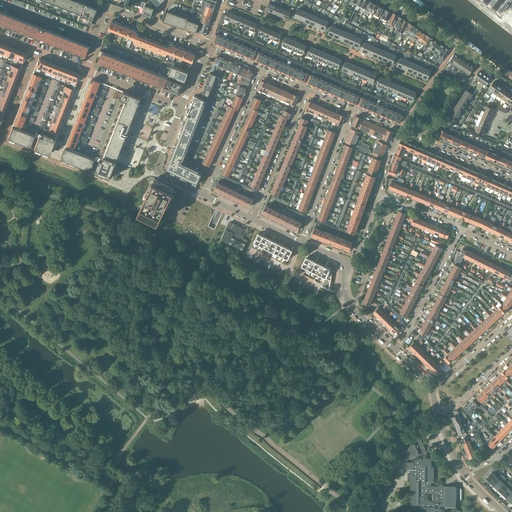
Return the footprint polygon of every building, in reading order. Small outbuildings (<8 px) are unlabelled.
[(95,12),(93,11),(94,9),(92,8),(71,0),(40,0),(79,15),(77,21),(88,25),(90,19),(92,20),(95,12)] [(369,0),(368,0),(363,0),(360,7),(365,9),(369,0)] [(374,3),(369,0),(365,9),(370,12),(374,4),(374,3)] [(426,5),(420,0),(412,0),(423,9),(426,5)] [(485,0),(488,2),(489,1),(492,4),(491,5),(496,9),(497,7),(501,11),(509,2),(510,3),(511,0),(485,0)] [(153,12),(154,8),(153,6),(148,1),(146,3),(144,9),(153,12)] [(276,5),(271,3),(268,11),(273,13),(276,5)] [(379,6),(374,4),(370,12),(374,14),(379,6)] [(213,13),(214,9),(205,6),(202,5),(201,9),(204,10),(213,13)] [(273,13),(278,15),(281,8),(276,5),(273,13)] [(383,9),(379,6),(374,14),(379,17),(383,9)] [(278,15),(283,17),(286,10),(281,8),(278,15)] [(143,10),(142,14),(151,17),(153,12),(144,9),(143,10)] [(199,13),(202,14),(211,17),(213,13),(204,10),(201,9),(199,12),(199,13)] [(294,17),(300,20),(303,11),(298,9),(294,17)] [(286,10),(283,17),(288,20),(291,12),(286,10)] [(387,21),(390,16),(391,13),(391,12),(390,13),(390,12),(385,10),(383,15),(382,17),(381,16),(380,18),(379,20),(378,23),(380,24),(382,21),(386,23),(387,21)] [(88,51),(91,43),(69,34),(67,38),(0,11),(0,24),(84,57),(86,51),(88,51)] [(163,22),(168,23),(172,13),(167,11),(163,22)] [(168,23),(174,25),(178,13),(173,11),(172,13),(168,23)] [(225,19),(229,21),(233,13),(227,11),(226,15),(222,14),(218,23),(221,24),(222,25),(225,19)] [(300,20),(304,22),(308,13),(303,11),(300,20)] [(198,14),(202,16),(201,18),(210,21),(211,17),(202,14),(199,13),(199,12),(198,14)] [(174,25),(179,27),(183,17),(183,14),(178,13),(174,25)] [(229,21),(234,23),(238,15),(233,13),(229,21)] [(304,22),(309,24),(313,15),(308,13),(304,22)] [(393,27),(398,16),(392,13),(391,17),(388,22),(387,21),(386,23),(385,26),(388,27),(389,25),(393,27)] [(234,23),(239,25),(243,18),(238,15),(234,23)] [(309,24),(314,26),(318,18),(313,15),(309,24)] [(179,27),(184,29),(188,20),(187,20),(188,19),(183,17),(179,27)] [(196,21),(200,22),(209,25),(210,21),(201,18),(198,17),(196,21)] [(239,25),(244,27),(247,20),(243,18),(239,25)] [(314,26),(319,28),(323,20),(318,18),(314,26)] [(184,29),(196,33),(199,24),(196,23),(197,21),(191,19),(190,21),(188,20),(184,29)] [(407,22),(403,19),(398,30),(396,34),(399,35),(400,32),(402,33),(407,22)] [(442,19),(440,22),(453,32),(455,29),(442,19)] [(111,22),(107,33),(110,34),(110,32),(110,31),(110,30),(113,32),(116,33),(116,34),(115,34),(114,36),(117,37),(119,38),(120,36),(119,35),(120,34),(123,35),(126,37),(126,38),(125,38),(124,40),(126,40),(129,41),(129,40),(129,39),(129,38),(132,39),(133,41),(130,49),(130,50),(132,51),(135,44),(138,45),(138,46),(137,47),(136,48),(138,49),(141,50),(141,48),(141,46),(144,48),(148,49),(147,50),(146,50),(146,52),(148,53),(150,54),(151,52),(150,51),(151,50),(154,51),(157,53),(157,54),(156,54),(155,56),(157,57),(160,57),(160,56),(160,55),(160,54),(163,55),(164,55),(161,62),(162,63),(163,62),(167,54),(168,53),(172,55),(171,56),(170,56),(170,58),(172,58),(174,59),(175,58),(174,57),(175,56),(178,57),(181,58),(181,59),(180,60),(179,61),(182,62),(184,63),(184,62),(184,61),(184,60),(188,61),(191,62),(190,63),(189,64),(189,65),(191,66),(196,53),(191,51),(187,49),(182,47),(177,46),(173,44),(173,42),(167,40),(166,42),(168,43),(167,45),(165,45),(162,44),(158,42),(153,40),(148,38),(143,36),(139,34),(140,32),(141,33),(142,30),(137,28),(136,29),(131,28),(127,26),(122,24),(117,22),(112,20),(112,22),(111,22)] [(244,27),(249,29),(252,22),(247,20),(244,27)] [(323,20),(319,28),(325,30),(328,22),(323,20)] [(207,30),(209,25),(200,22),(198,28),(201,28),(207,30)] [(252,22),(249,29),(254,32),(258,24),(252,22)] [(403,36),(405,37),(407,34),(412,25),(408,23),(404,32),(406,33),(403,36)] [(407,34),(405,37),(406,38),(409,35),(410,36),(415,28),(412,25),(407,34)] [(258,33),(264,36),(267,28),(262,26),(258,33)] [(333,37),(337,28),(332,26),(328,35),(333,37)] [(264,36),(268,38),(272,30),(267,28),(264,36)] [(338,39),(342,31),(337,28),(333,37),(338,39)] [(415,28),(410,36),(412,37),(410,40),(411,41),(413,38),(419,30),(415,28)] [(277,32),(272,30),(268,38),(273,40),(277,32)] [(415,39),(417,40),(422,32),(419,30),(413,38),(411,41),(413,43),(415,39)] [(338,39),(343,41),(347,33),(342,31),(338,39)] [(282,34),(277,32),(273,40),(279,42),(282,34)] [(416,45),(418,46),(420,43),(425,34),(422,32),(417,40),(418,42),(416,45)] [(217,45),(221,36),(215,33),(213,42),(213,44),(217,45)] [(352,35),(347,33),(343,41),(348,43),(352,35)] [(422,44),(424,45),(429,37),(425,34),(420,43),(418,46),(419,47),(422,44)] [(348,43),(353,45),(357,37),(352,35),(348,43)] [(222,47),(226,38),(221,36),(217,45),(222,47)] [(282,46),(288,48),(291,39),(286,37),(282,46)] [(357,37),(353,45),(359,48),(362,39),(357,37)] [(426,51),(427,48),(432,39),(429,37),(424,45),(425,46),(423,49),(426,51)] [(226,49),(230,40),(226,38),(222,47),(226,49)] [(296,41),(291,39),(288,48),(293,50),(296,41)] [(427,51),(429,52),(435,41),(432,39),(427,48),(429,49),(427,51)] [(231,51),(235,42),(230,40),(226,49),(231,51)] [(293,50),(297,52),(301,44),(296,41),(293,50)] [(432,51),(434,52),(439,44),(435,41),(429,52),(431,53),(432,51)] [(235,53),(239,44),(235,42),(231,51),(235,53)] [(362,52),(367,54),(371,45),(366,43),(362,52)] [(240,55),(244,46),(239,44),(235,53),(240,55)] [(301,44),(297,52),(303,54),(306,46),(301,44)] [(442,46),(439,44),(434,52),(436,54),(435,53),(434,56),(435,57),(442,46)] [(367,54),(372,56),(376,48),(371,45),(367,54)] [(11,48),(6,46),(2,55),(5,56),(8,57),(11,48)] [(244,57),(248,48),(244,46),(240,55),(244,57)] [(446,48),(442,46),(435,57),(437,58),(438,55),(440,57),(446,48)] [(308,55),(313,57),(317,49),(311,47),(308,55)] [(11,48),(8,57),(10,58),(13,59),(16,50),(11,48)] [(249,59),(253,50),(248,48),(244,57),(249,59)] [(372,56),(377,58),(381,50),(376,48),(372,56)] [(446,48),(440,57),(442,58),(440,60),(442,61),(449,51),(449,50),(446,48)] [(313,57),(318,59),(322,51),(317,49),(313,57)] [(16,50),(13,59),(15,60),(18,61),(21,52),(16,50)] [(179,94),(180,94),(184,85),(163,76),(163,75),(103,51),(100,50),(98,55),(100,56),(100,57),(98,62),(97,63),(98,63),(103,65),(108,67),(113,69),(118,71),(123,73),(128,75),(133,77),(138,79),(143,81),(148,83),(153,85),(153,84),(153,85),(158,87),(158,86),(158,87),(163,89),(163,88),(164,89),(163,89),(168,91),(168,90),(169,91),(168,91),(173,93),(173,92),(173,93),(178,94),(179,94)] [(257,52),(253,50),(249,59),(253,61),(254,60),(258,52),(257,52)] [(377,58),(382,60),(386,52),(381,50),(377,58)] [(318,59),(323,62),(327,53),(322,51),(318,59)] [(18,61),(20,62),(22,63),(23,63),(26,54),(21,52),(18,61)] [(259,64),(263,54),(259,52),(255,60),(256,62),(259,64)] [(382,60),(387,62),(391,54),(386,52),(382,60)] [(323,62),(328,64),(331,55),(327,53),(323,62)] [(264,66),(268,56),(263,54),(259,64),(264,66)] [(391,54),(387,62),(393,65),(396,56),(391,54)] [(449,67),(447,69),(449,71),(451,68),(453,65),(458,57),(454,54),(449,62),(451,64),(449,67)] [(333,66),(337,58),(331,55),(328,64),(333,66)] [(222,58),(218,56),(216,57),(210,71),(211,72),(212,72),(216,65),(218,66),(222,58)] [(269,68),(273,58),(268,56),(264,66),(269,68)] [(453,69),(451,72),(453,73),(454,71),(456,67),(462,59),(458,57),(453,65),(455,66),(453,69)] [(222,58),(218,66),(222,67),(218,75),(220,76),(226,60),(222,58)] [(273,70),(277,60),(273,58),(269,68),(273,70)] [(342,60),(337,58),(333,66),(338,68),(342,60)] [(400,58),(397,66),(402,68),(406,60),(400,58)] [(39,59),(35,67),(41,69),(44,61),(39,59)] [(457,72),(455,74),(457,75),(458,73),(460,70),(466,62),(462,59),(456,67),(459,69),(457,72)] [(231,62),(226,60),(220,76),(221,76),(224,68),(228,70),(231,62)] [(278,72),(282,62),(277,60),(273,70),(278,72)] [(406,60),(402,68),(407,71),(411,62),(406,60)] [(44,61),(41,69),(46,71),(49,63),(44,61)] [(236,64),(231,62),(228,70),(231,71),(227,79),(229,80),(236,64)] [(282,74),(286,64),(282,62),(278,72),(282,74)] [(346,62),(342,70),(347,72),(351,64),(346,62)] [(411,62),(407,71),(412,73),(416,64),(411,62)] [(461,75),(459,76),(461,78),(462,76),(464,73),(470,65),(466,62),(460,70),(463,72),(461,75)] [(49,63),(46,71),(51,73),(54,65),(49,63)] [(240,66),(236,64),(229,80),(230,80),(233,72),(237,74),(240,66)] [(287,75),(291,66),(286,64),(282,74),(287,75)] [(351,64),(347,72),(352,75),(356,66),(351,64)] [(416,64),(412,73),(417,75),(420,66),(416,64)] [(54,65),(51,73),(56,75),(59,67),(54,65)] [(465,77),(463,79),(465,81),(474,67),(470,65),(464,73),(467,74),(465,77)] [(18,74),(20,69),(12,66),(10,71),(18,74)] [(165,71),(164,74),(172,77),(174,78),(179,80),(183,82),(184,81),(185,82),(189,73),(172,66),(171,69),(166,67),(166,68),(165,71)] [(291,77),(295,68),(291,66),(287,75),(291,77)] [(356,66),(352,75),(357,77),(361,68),(356,66)] [(420,66),(417,75),(422,77),(425,69),(420,66)] [(59,67),(56,75),(61,77),(64,69),(59,67)] [(243,76),(246,78),(249,70),(245,68),(240,79),(241,80),(243,76)] [(296,79),(300,70),(295,68),(291,77),(296,79)] [(361,68),(357,77),(362,79),(366,70),(361,68)] [(64,69),(61,77),(66,79),(69,71),(64,69)] [(425,69),(422,77),(427,79),(431,71),(425,69)] [(248,86),(249,83),(252,76),(254,73),(253,72),(249,70),(246,78),(247,78),(245,82),(243,86),(247,87),(248,86)] [(300,81),(304,72),(300,70),(296,79),(300,81)] [(366,70),(362,79),(367,81),(371,72),(366,70)] [(16,79),(18,74),(10,71),(8,76),(16,79)] [(69,71),(66,79),(71,81),(74,73),(69,71)] [(472,86),(476,79),(478,81),(483,74),(480,71),(478,72),(474,78),(470,85),(472,86)] [(309,74),(304,72),(300,81),(304,83),(306,82),(309,74)] [(371,72),(367,81),(373,83),(376,75),(371,72)] [(74,73),(71,81),(76,83),(80,75),(74,73)] [(210,73),(208,78),(217,82),(219,76),(210,73)] [(41,77),(33,74),(31,79),(39,82),(41,77)] [(477,90),(482,83),(487,76),(483,74),(478,81),(480,82),(475,89),(477,90)] [(307,83),(307,84),(311,86),(315,77),(310,75),(307,83)] [(15,84),(16,79),(8,76),(6,81),(15,84)] [(486,86),(490,79),(487,76),(482,83),(477,90),(479,91),(484,85),(486,86)] [(315,77),(311,86),(315,88),(319,79),(315,77)] [(380,77),(377,86),(382,88),(386,79),(380,77)] [(217,82),(208,78),(206,83),(215,87),(216,84),(219,85),(219,83),(217,82)] [(39,82),(31,79),(29,84),(37,87),(39,82)] [(98,88),(100,83),(92,79),(90,85),(98,88)] [(319,79),(315,88),(320,90),(324,81),(319,79)] [(386,79),(382,88),(387,90),(391,82),(386,79)] [(13,89),(15,84),(6,81),(4,86),(13,89)] [(262,91),(266,83),(261,81),(257,89),(262,91)] [(324,81),(320,90),(324,92),(328,83),(324,81)] [(391,82),(387,90),(392,92),(396,84),(391,82)] [(490,97),(492,93),(498,85),(493,82),(489,88),(486,86),(483,92),(490,97)] [(215,87),(206,83),(204,88),(213,92),(215,87)] [(271,85),(266,83),(262,91),(267,93),(271,85)] [(328,83),(324,92),(329,94),(333,85),(328,83)] [(29,84),(27,89),(35,92),(37,87),(29,84)] [(396,84),(392,92),(397,94),(401,86),(396,84)] [(96,93),(98,88),(90,85),(88,90),(96,93)] [(237,90),(245,93),(247,89),(246,88),(239,85),(237,90)] [(271,95),(275,87),(271,85),(267,93),(271,95)] [(333,85),(329,94),(334,96),(338,87),(333,85)] [(492,93),(497,96),(502,88),(498,85),(492,93)] [(11,94),(13,89),(4,86),(2,91),(11,94)] [(72,95),(74,90),(64,86),(62,92),(63,92),(72,95)] [(401,86),(397,94),(402,96),(406,88),(401,86)] [(271,95),(276,97),(280,89),(275,87),(271,95)] [(338,87),(334,96),(338,98),(342,89),(338,87)] [(213,92),(204,88),(202,94),(211,97),(213,92)] [(406,88),(402,96),(407,99),(411,90),(406,88)] [(497,96),(501,99),(506,92),(502,88),(497,96)] [(27,89),(25,94),(33,97),(35,92),(27,89)] [(276,97),(281,99),(284,91),(280,89),(276,97)] [(342,89),(338,98),(343,100),(347,91),(342,89)] [(95,98),(96,93),(88,90),(86,95),(95,98)] [(235,95),(236,95),(243,98),(245,93),(237,90),(235,95)] [(411,90),(407,99),(412,101),(416,92),(411,90)] [(466,90),(463,95),(470,99),(473,95),(466,90)] [(9,100),(11,94),(2,91),(0,96),(9,100)] [(281,99),(285,101),(289,93),(284,91),(281,99)] [(347,91),(343,100),(347,102),(351,93),(347,91)] [(63,92),(61,97),(70,100),(72,95),(63,92)] [(120,99),(119,101),(114,114),(98,155),(104,158),(116,162),(117,161),(122,148),(122,146),(123,145),(124,146),(126,141),(125,141),(128,134),(127,134),(127,133),(128,131),(134,117),(137,107),(138,106),(140,100),(141,99),(123,92),(122,94),(121,96),(121,97),(120,99)] [(501,99),(506,102),(511,95),(506,92),(501,99)] [(285,101),(290,103),(293,95),(289,93),(285,101)] [(351,93),(347,102),(352,104),(356,95),(351,93)] [(25,94),(23,99),(31,102),(33,97),(25,94)] [(93,103),(95,98),(86,95),(84,100),(93,103)] [(236,95),(233,101),(237,102),(237,103),(240,104),(243,98),(236,95)] [(293,95),(290,103),(294,105),(298,97),(293,95)] [(356,95),(352,104),(356,105),(357,105),(361,97),(356,95)] [(463,95),(460,99),(467,104),(470,99),(463,95)] [(0,102),(7,105),(9,100),(0,96),(0,102)] [(167,169),(166,169),(171,172),(197,184),(198,182),(202,184),(205,176),(203,175),(201,174),(179,164),(184,152),(186,146),(187,146),(190,139),(204,101),(205,100),(200,98),(195,96),(194,97),(194,99),(193,100),(191,106),(191,107),(189,112),(188,113),(186,119),(186,120),(184,125),(183,126),(181,131),(181,132),(179,138),(178,139),(177,141),(177,142),(176,145),(174,151),(173,151),(173,153),(171,157),(169,164),(167,169)] [(61,97),(59,102),(68,105),(70,100),(61,97)] [(254,97),(252,103),(259,106),(261,100),(254,97)] [(358,105),(358,107),(362,108),(366,99),(361,97),(358,105)] [(23,99),(21,104),(30,107),(31,102),(23,99)] [(366,99),(362,108),(367,110),(371,101),(366,99)] [(460,99),(457,104),(464,108),(467,104),(460,99)] [(91,108),(93,103),(84,100),(82,105),(91,108)] [(236,109),(238,110),(240,104),(237,103),(237,102),(233,101),(231,107),(236,109)] [(304,109),(309,111),(312,103),(308,101),(304,109)] [(371,101),(367,110),(371,112),(375,103),(371,101)] [(59,102),(57,107),(66,110),(68,105),(59,102)] [(250,108),(251,109),(257,111),(257,110),(259,106),(252,103),(250,108)] [(309,111),(313,113),(317,105),(312,103),(309,111)] [(375,103),(371,112),(376,114),(380,105),(375,103)] [(21,104),(19,109),(28,112),(30,107),(21,104)] [(457,104),(454,108),(461,113),(464,108),(457,104)] [(82,105),(80,110),(89,113),(91,108),(82,105)] [(317,105),(313,113),(318,115),(322,107),(317,105)] [(380,105),(376,114),(380,116),(384,107),(380,105)] [(233,115),(236,109),(231,107),(229,106),(226,112),(230,114),(230,113),(233,115)] [(57,107),(55,112),(64,115),(66,110),(57,107)] [(318,115),(323,117),(326,109),(322,107),(318,115)] [(384,107),(380,116),(385,118),(389,109),(384,107)] [(487,107),(484,112),(493,115),(495,110),(487,107)] [(454,108),(451,113),(458,117),(461,113),(454,108)] [(19,109),(17,114),(26,117),(28,112),(19,109)] [(322,117),(327,119),(331,111),(326,109),(323,117),(322,117)] [(389,109),(385,118),(390,120),(394,111),(389,109)] [(80,110),(78,115),(87,118),(89,113),(80,110)] [(284,110),(282,116),(287,118),(289,119),(291,113),(284,110)] [(327,119),(332,121),(335,113),(331,111),(327,119)] [(394,111),(390,120),(394,122),(398,113),(394,111)] [(62,120),(64,115),(55,112),(54,117),(53,117),(62,120)] [(230,114),(226,112),(224,117),(231,121),(233,115),(230,113),(230,114)] [(484,112),(482,117),(490,120),(493,115),(484,112)] [(249,113),(247,118),(254,121),(256,116),(249,113)] [(332,121),(336,123),(340,115),(335,113),(332,121)] [(398,113),(394,122),(398,124),(399,123),(405,116),(398,113)] [(458,117),(451,113),(448,117),(455,122),(458,117)] [(17,114),(15,119),(24,122),(26,117),(17,114)] [(85,123),(87,118),(78,115),(76,120),(85,123)] [(340,115),(336,123),(341,125),(345,117),(340,115)] [(62,120),(53,117),(54,117),(53,116),(50,122),(51,122),(52,122),(60,125),(62,120)] [(357,128),(361,119),(356,116),(352,125),(357,127),(357,128)] [(224,117),(221,123),(225,124),(224,125),(228,127),(231,121),(224,117)] [(455,122),(448,117),(445,122),(452,126),(455,122)] [(480,122),(488,125),(490,120),(482,117),(480,122)] [(247,118),(245,123),(251,126),(254,121),(247,118)] [(298,123),(300,124),(305,126),(306,126),(308,120),(301,118),(298,123)] [(15,119),(13,124),(13,125),(22,128),(24,122),(15,119)] [(357,128),(364,131),(367,122),(366,121),(365,121),(361,120),(361,119),(357,128)] [(83,128),(85,123),(76,120),(74,125),(83,128)] [(58,130),(60,125),(52,122),(51,122),(50,127),(58,130)] [(364,131),(370,134),(374,125),(370,123),(369,122),(368,123),(367,122),(364,131)] [(488,125),(480,122),(478,127),(486,130),(488,125)] [(225,124),(221,123),(218,129),(225,132),(228,127),(224,125),(225,124)] [(245,123),(242,128),(249,131),(251,126),(245,123)] [(300,124),(298,129),(305,132),(307,127),(306,126),(305,126),(300,124)] [(12,127),(7,140),(48,156),(55,138),(43,133),(43,134),(37,132),(36,135),(30,133),(31,131),(30,131),(26,129),(22,128),(13,125),(13,126),(14,126),(14,128),(12,127)] [(81,133),(83,128),(74,125),(72,130),(81,133)] [(370,134),(377,137),(381,128),(380,128),(379,127),(378,127),(374,125),(370,134)] [(486,130),(478,127),(475,125),(473,128),(477,129),(476,132),(484,135),(486,130)] [(56,135),(58,130),(50,127),(48,132),(56,135)] [(240,133),(247,136),(249,131),(242,128),(240,133)] [(377,137),(383,139),(388,130),(387,130),(387,131),(383,129),(382,128),(381,128),(377,137)] [(218,129),(216,135),(219,137),(219,136),(223,137),(225,132),(218,129)] [(305,132),(298,129),(295,134),(303,137),(305,132)] [(349,135),(348,136),(357,140),(360,133),(357,131),(355,131),(354,130),(350,129),(351,129),(349,134),(348,134),(349,135)] [(79,138),(81,133),(72,130),(70,135),(79,138)] [(326,135),(333,138),(335,132),(328,130),(326,135)] [(388,130),(383,139),(384,140),(384,139),(389,141),(393,132),(388,130)] [(247,136),(240,133),(238,138),(245,141),(247,136)] [(295,134),(293,140),(300,143),(303,137),(295,134)] [(77,143),(79,138),(70,135),(68,140),(77,143)] [(216,135),(213,140),(220,144),(223,137),(219,136),(219,137),(216,135)] [(324,141),(331,143),(333,138),(326,135),(324,141)] [(357,140),(348,136),(348,137),(347,137),(347,138),(346,142),(345,142),(354,146),(357,140)] [(458,138),(455,145),(459,147),(462,140),(463,138),(459,136),(458,138)] [(405,149),(409,140),(404,137),(402,138),(402,140),(401,139),(401,140),(400,140),(398,145),(399,145),(395,153),(402,156),(403,152),(402,148),(405,149)] [(236,143),(242,146),(245,141),(238,138),(236,143)] [(463,138),(460,147),(464,149),(468,140),(463,138)] [(75,148),(77,143),(68,140),(66,145),(67,145),(75,149),(75,148)] [(211,146),(214,147),(214,148),(217,150),(220,144),(213,140),(211,146)] [(300,143),(293,140),(291,145),(298,148),(300,143)] [(468,140),(464,149),(468,151),(472,142),(468,140)] [(375,148),(384,152),(384,151),(385,151),(385,149),(386,145),(387,146),(387,145),(384,144),(383,143),(381,143),(378,141),(375,148)] [(472,142),(468,151),(472,153),(476,144),(472,142)] [(236,143),(233,148),(240,151),(242,146),(236,143)] [(476,144),(472,153),(477,155),(480,148),(481,145),(476,144)] [(110,178),(114,168),(116,163),(116,162),(104,158),(98,155),(96,154),(91,152),(85,149),(84,152),(75,148),(75,149),(67,145),(66,147),(67,147),(67,149),(65,148),(61,159),(60,161),(90,172),(94,174),(109,180),(110,178)] [(291,145),(289,151),(296,153),(298,148),(291,145)] [(346,145),(344,150),(351,153),(353,147),(346,145)] [(480,148),(477,155),(481,156),(484,150),(485,147),(481,145),(480,148)] [(211,146),(208,152),(215,155),(217,150),(214,148),(214,147),(211,146)] [(414,153),(413,155),(418,157),(421,148),(417,146),(414,153)] [(484,150),(481,156),(485,158),(488,152),(489,149),(485,147),(484,150)] [(233,148),(231,153),(238,156),(240,151),(233,148)] [(384,152),(375,148),(372,155),(382,159),(381,158),(383,154),(384,154),(383,152),(384,152)] [(421,148),(418,157),(422,159),(426,150),(421,148)] [(488,152),(485,158),(489,160),(491,161),(494,153),(493,153),(495,151),(494,150),(490,148),(489,149),(488,152)] [(426,150),(422,159),(426,161),(430,152),(426,150)] [(296,153),(289,151),(287,156),(294,159),(296,153)] [(318,156),(325,159),(327,154),(320,151),(318,156)] [(494,153),(491,161),(493,161),(496,163),(499,156),(501,153),(496,151),(495,154),(494,153)] [(205,158),(209,160),(209,159),(212,160),(215,155),(208,152),(205,158)] [(430,152),(426,161),(431,163),(434,154),(430,152)] [(231,153),(229,158),(235,161),(238,156),(231,153)] [(366,155),(363,154),(358,168),(360,169),(366,155)] [(401,157),(395,154),(393,159),(399,162),(403,163),(406,165),(407,162),(400,159),(401,157)] [(434,154),(431,163),(435,165),(439,156),(434,154)] [(287,156),(284,161),(291,164),(294,159),(287,156)] [(316,162),(323,164),(325,159),(318,156),(316,162)] [(439,156),(435,165),(439,167),(443,158),(439,156)] [(372,157),(367,172),(376,175),(381,160),(372,157)] [(209,160),(205,158),(203,163),(209,167),(212,160),(209,159),(209,160)] [(229,158),(226,163),(233,166),(235,161),(229,158)] [(444,158),(440,167),(445,169),(448,160),(444,158)] [(405,167),(406,165),(403,163),(399,162),(393,159),(391,163),(397,166),(398,164),(405,167)] [(448,160),(445,169),(449,171),(450,168),(453,162),(448,160)] [(284,161),(282,167),(289,170),(291,164),(284,161)] [(340,161),(338,166),(345,169),(347,163),(340,161)] [(226,163),(224,168),(231,171),(233,166),(226,163)] [(282,167),(280,172),(287,175),(289,170),(282,167)] [(463,174),(462,176),(466,178),(470,169),(466,167),(463,174)] [(231,171),(224,168),(222,173),(229,177),(231,171)] [(470,169),(466,178),(470,180),(474,171),(470,169)] [(336,227),(339,228),(360,171),(357,170),(336,227)] [(474,171),(470,180),(475,182),(479,173),(474,171)] [(287,175),(280,172),(278,177),(285,180),(287,175)] [(310,178),(317,180),(319,175),(312,172),(310,178)] [(475,182),(474,183),(479,185),(480,182),(481,183),(484,175),(479,173),(475,182)] [(375,177),(367,174),(362,188),(370,191),(375,177)] [(484,175),(481,183),(480,185),(485,187),(486,187),(489,178),(484,175)] [(222,178),(236,184),(237,182),(224,176),(222,178)] [(278,177),(275,183),(282,186),(285,180),(278,177)] [(334,177),(332,182),(339,185),(341,179),(334,177)] [(486,187),(490,189),(494,179),(489,178),(486,187)] [(140,210),(138,213),(158,223),(160,220),(160,219),(208,243),(214,230),(208,226),(216,210),(174,190),(175,188),(155,179),(150,189),(140,210)] [(494,179),(490,189),(494,190),(498,181),(494,179)] [(498,181),(494,190),(499,192),(502,183),(498,181)] [(214,190),(223,194),(227,186),(218,182),(214,190)] [(332,182),(330,187),(337,190),(339,185),(332,182)] [(275,183),(273,188),(280,191),(282,186),(275,183)] [(314,191),(315,186),(308,183),(306,188),(314,191)] [(396,183),(393,190),(397,192),(399,188),(400,188),(401,186),(400,185),(396,183)] [(502,183),(499,192),(503,194),(507,185),(502,183)] [(507,185),(503,194),(507,196),(511,187),(507,185)] [(223,194),(232,198),(236,190),(227,186),(223,194)] [(402,194),(407,196),(408,192),(409,192),(410,189),(409,189),(405,187),(402,194)] [(273,188),(271,193),(278,196),(280,191),(273,188)] [(362,188),(357,202),(365,205),(370,191),(362,188)] [(232,198),(241,203),(245,195),(236,190),(232,198)] [(411,198),(416,200),(417,195),(418,196),(419,193),(418,193),(414,191),(411,198)] [(310,202),(312,196),(304,194),(302,199),(310,202)] [(245,195),(241,203),(250,207),(254,199),(245,195)] [(428,197),(427,196),(423,195),(420,202),(425,203),(427,199),(428,197)] [(437,201),(436,200),(432,198),(429,205),(434,207),(436,203),(437,201)] [(365,205),(357,202),(352,216),(360,219),(365,205)] [(447,204),(446,204),(441,202),(438,209),(443,211),(445,206),(445,207),(447,204)] [(308,207),(300,204),(298,210),(306,213),(308,207)] [(262,213),(271,217),(275,209),(266,205),(262,213)] [(456,208),(455,208),(450,206),(447,213),(452,215),(454,210),(455,211),(456,208)] [(271,217),(280,222),(284,214),(275,209),(271,217)] [(280,222),(289,226),(293,218),(284,214),(280,222)] [(327,217),(320,214),(318,219),(325,222),(327,217)] [(360,219),(352,216),(346,231),(355,234),(360,219)] [(489,222),(486,229),(490,231),(492,227),(491,226),(493,224),(492,223),(493,221),(494,218),(492,217),(489,222)] [(293,218),(289,226),(298,230),(302,222),(293,218)] [(318,221),(317,224),(354,238),(355,235),(318,221)] [(243,229),(229,222),(221,240),(228,244),(242,251),(246,244),(247,241),(248,240),(243,238),(242,238),(243,236),(241,234),(243,229),(244,228),(243,228),(243,229)] [(492,227),(490,231),(494,233),(498,227),(499,224),(495,222),(494,224),(493,224),(491,226),(492,227)] [(327,233),(315,228),(311,236),(324,241),(327,233)] [(441,228),(438,235),(447,239),(450,232),(441,228)] [(324,241),(336,246),(340,237),(327,233),(324,241)] [(258,234),(253,244),(258,246),(263,236),(261,236),(262,236),(261,236),(258,234)] [(263,236),(258,246),(263,249),(263,248),(268,239),(264,237),(263,236)] [(340,237),(336,246),(349,251),(352,242),(340,237)] [(268,239),(263,248),(268,250),(272,241),(271,241),(271,240),(268,239)] [(268,250),(267,251),(272,253),(277,243),(274,242),(272,241),(268,250)] [(277,243),(272,253),(277,256),(282,246),(281,245),(277,243)] [(282,246),(277,256),(282,258),(283,257),(287,248),(284,246),(283,246),(283,247),(282,246)] [(287,248),(283,257),(288,260),(292,252),(291,250),(287,248)] [(433,249),(431,253),(437,257),(440,252),(435,250),(436,249),(433,248),(433,249)] [(466,250),(463,248),(459,255),(458,254),(455,261),(456,262),(455,263),(459,265),(463,257),(466,250)] [(386,265),(386,264),(388,260),(381,257),(379,262),(383,263),(383,264),(386,265)] [(428,258),(426,262),(433,266),(435,261),(431,259),(431,258),(429,257),(428,258)] [(305,258),(301,266),(306,269),(311,260),(307,258),(305,258)] [(311,260),(306,269),(311,271),(315,263),(314,262),(311,260)] [(311,271),(310,272),(315,275),(320,265),(317,263),(315,263),(311,271)] [(320,265),(315,275),(320,277),(325,267),(324,267),(324,266),(320,265)] [(384,269),(377,266),(375,271),(380,272),(379,273),(382,274),(382,273),(384,269)] [(421,271),(428,274),(431,270),(426,268),(427,267),(424,266),(424,267),(422,271),(421,271)] [(325,267),(320,277),(325,279),(325,278),(326,278),(327,276),(331,278),(332,274),(329,273),(330,271),(330,270),(330,269),(329,269),(327,268),(326,267),(325,267)] [(511,273),(506,270),(502,277),(511,281),(511,278),(511,273)] [(418,280),(423,283),(424,283),(426,279),(422,276),(422,275),(420,274),(419,275),(417,280),(418,280)] [(382,282),(379,281),(380,278),(373,275),(372,280),(376,282),(378,283),(378,284),(381,286),(382,283),(382,282)] [(322,284),(321,286),(329,290),(331,281),(331,278),(327,276),(326,278),(325,278),(325,279),(322,284)] [(448,277),(445,282),(452,285),(454,281),(455,280),(452,279),(452,280),(448,277)] [(422,286),(421,285),(423,283),(418,280),(416,283),(415,282),(413,287),(413,288),(415,289),(415,288),(420,290),(422,286)] [(368,289),(373,291),(372,292),(375,293),(375,291),(377,287),(370,284),(368,289)] [(445,297),(447,294),(448,294),(450,290),(450,289),(448,288),(447,288),(443,286),(441,291),(442,291),(440,294),(445,297)] [(409,296),(408,297),(411,298),(411,297),(416,299),(418,295),(411,291),(411,292),(409,296)] [(366,293),(365,298),(369,300),(369,301),(371,302),(372,301),(373,296),(366,293)] [(440,294),(437,298),(441,300),(441,301),(443,303),(444,301),(446,297),(445,297),(440,294)] [(503,302),(509,306),(510,306),(511,302),(511,301),(509,299),(509,298),(507,297),(503,302)] [(435,302),(432,307),(437,309),(436,310),(439,311),(439,310),(441,306),(442,306),(435,302)] [(499,310),(503,314),(506,310),(501,305),(497,309),(499,311),(499,310)] [(373,313),(376,316),(380,313),(379,312),(381,310),(380,309),(378,307),(373,313)] [(494,311),(499,317),(503,314),(499,310),(499,311),(497,309),(494,311)] [(376,316),(380,320),(385,314),(382,311),(381,310),(379,312),(380,313),(376,316)] [(430,311),(428,316),(432,318),(432,319),(434,320),(435,319),(437,315),(430,311)] [(492,317),(495,320),(499,317),(494,311),(490,315),(492,317)] [(380,320),(384,323),(387,320),(386,319),(388,317),(387,316),(385,314),(380,320)] [(492,317),(490,315),(486,318),(492,324),(495,320),(492,317)] [(384,323),(387,326),(392,321),(389,318),(388,317),(386,319),(387,320),(384,323)] [(485,323),(488,327),(492,324),(486,318),(482,322),(484,324),(485,323)] [(403,328),(401,326),(404,324),(400,320),(400,321),(398,323),(397,321),(394,323),(395,324),(393,326),(394,327),(391,330),(394,333),(396,332),(398,334),(403,328)] [(426,320),(423,324),(428,326),(427,327),(430,329),(430,328),(432,323),(426,320)] [(387,326),(391,330),(394,327),(393,326),(395,324),(394,323),(392,321),(387,326)] [(480,325),(485,330),(488,327),(485,323),(484,324),(482,322),(480,325)] [(478,330),(481,333),(485,330),(480,325),(475,329),(477,331),(478,330)] [(472,331),(477,337),(481,333),(478,330),(477,331),(475,329),(472,331)] [(477,337),(472,331),(469,334),(471,336),(471,337),(474,340),(477,337)] [(471,336),(469,334),(465,338),(470,343),(474,340),(471,337),(471,336)] [(464,343),(462,340),(458,344),(463,350),(467,347),(463,343),(464,343)] [(418,346),(417,346),(414,342),(408,347),(412,351),(415,347),(416,348),(418,346)] [(419,347),(418,346),(416,348),(415,347),(412,351),(415,354),(421,349),(419,347)] [(455,347),(451,351),(456,357),(459,353),(456,350),(457,349),(455,347)] [(424,352),(421,349),(415,354),(419,358),(422,354),(423,355),(425,353),(424,352)] [(426,354),(425,353),(423,355),(422,354),(419,358),(422,361),(428,356),(426,354)] [(450,356),(448,354),(443,358),(448,363),(452,360),(449,357),(450,356)] [(422,361),(426,364),(429,361),(429,360),(430,358),(428,356),(422,361)] [(432,360),(430,358),(429,360),(429,361),(426,364),(429,368),(435,362),(432,360)] [(429,368),(433,371),(436,368),(436,367),(437,365),(435,362),(429,368)] [(436,368),(433,371),(437,375),(442,369),(439,367),(437,365),(436,367),(436,368)] [(504,370),(501,373),(504,377),(503,377),(505,379),(506,379),(509,375),(510,376),(510,375),(504,370)] [(501,373),(497,377),(502,382),(505,385),(507,383),(506,382),(504,380),(505,379),(503,377),(504,377),(501,373)] [(497,377),(494,380),(497,383),(496,384),(498,386),(499,385),(502,382),(497,377)] [(494,380),(490,383),(495,389),(497,387),(498,386),(496,384),(497,383),(494,380)] [(490,383),(487,387),(490,390),(489,391),(491,393),(492,392),(495,389),(490,383)] [(487,387),(483,390),(488,396),(490,398),(492,396),(490,394),(491,393),(489,391),(490,390),(487,387)] [(480,394),(483,397),(482,398),(484,400),(485,399),(488,396),(483,390),(480,394)] [(483,397),(480,394),(476,397),(484,406),(486,404),(485,403),(483,400),(484,400),(482,398),(483,397)] [(473,400),(468,404),(473,410),(474,410),(478,405),(473,400)] [(473,410),(468,404),(466,406),(465,406),(463,407),(463,408),(464,409),(471,416),(475,411),(474,410),(473,410)] [(460,418),(458,414),(451,417),(454,423),(461,420),(463,419),(464,419),(467,416),(464,412),(461,414),(462,417),(460,418)] [(463,426),(461,420),(454,423),(456,429),(463,426)] [(477,429),(481,425),(479,423),(477,425),(475,427),(475,426),(469,429),(470,432),(476,430),(477,429)] [(511,428),(507,423),(503,428),(508,433),(511,428)] [(463,426),(456,429),(459,435),(466,432),(463,426)] [(503,428),(499,432),(504,437),(508,433),(503,428)] [(499,432),(495,436),(500,441),(504,437),(499,432)] [(401,444),(402,448),(394,451),(397,459),(399,463),(419,455),(426,452),(422,441),(420,436),(401,444)] [(495,436),(491,440),(496,445),(500,441),(495,436)] [(496,445),(491,440),(488,443),(487,442),(485,444),(488,451),(491,447),(493,448),(496,445)] [(431,486),(431,482),(434,482),(434,467),(431,467),(431,458),(419,459),(414,461),(414,463),(405,463),(405,470),(410,470),(410,474),(408,474),(408,482),(410,482),(410,511),(414,511),(461,511),(455,509),(452,511),(442,511),(442,509),(440,509),(440,507),(456,507),(456,486),(443,486),(441,484),(438,486),(431,486)] [(486,478),(490,482),(496,476),(494,474),(495,474),(494,473),(497,470),(493,466),(485,474),(487,476),(486,478)] [(490,482),(494,486),(504,476),(501,474),(498,478),(496,476),(490,482)] [(494,486),(498,490),(504,484),(501,481),(505,477),(504,476),(494,486)] [(498,490),(502,494),(511,484),(509,482),(506,486),(504,484),(498,490)] [(502,494),(506,498),(511,492),(510,490),(511,487),(511,484),(502,494)]
